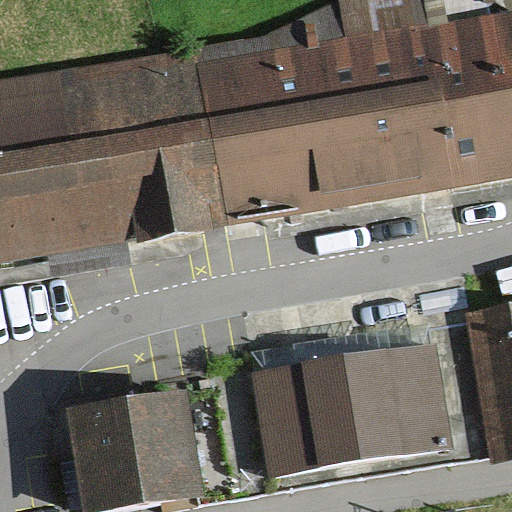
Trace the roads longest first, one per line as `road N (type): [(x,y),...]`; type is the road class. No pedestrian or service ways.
road 1 (residential): [(9,511),(5,424),(33,385),(69,362),(248,298),(481,258),(511,244)]
road 2 (residential): [(511,487),(339,511)]
